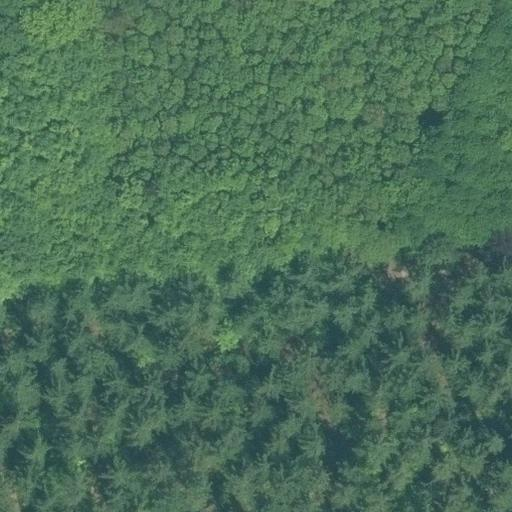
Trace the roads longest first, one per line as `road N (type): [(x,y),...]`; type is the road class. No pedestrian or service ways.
road 1 (track): [(388,511),(375,299),(391,275)]
road 2 (track): [(391,275),(511,264)]
